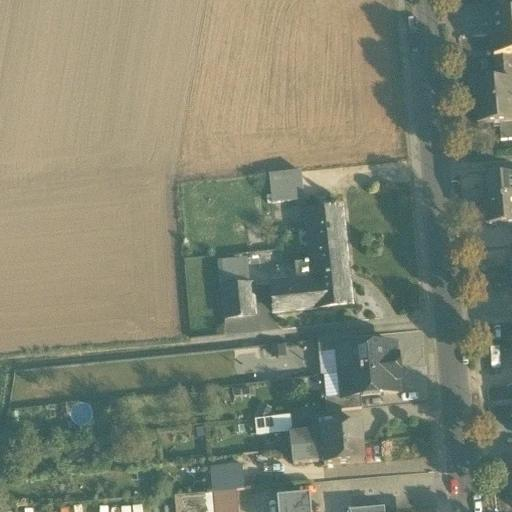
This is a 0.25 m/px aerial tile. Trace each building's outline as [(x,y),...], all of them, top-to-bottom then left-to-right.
[(505,16),(505,15),(504,4),(490,5),(491,17),(505,16)] [(490,17),(491,38),(511,36),(511,15),(505,15),(505,16),(491,17),(490,17)] [(493,60),(494,60),(509,59),(511,58),(511,36),(491,38),(492,52),(488,52),(489,59),(493,59),(493,60)] [(495,72),(509,71),(509,59),(494,60),(495,72)] [(496,85),(511,84),(510,76),(509,71),(495,72),(496,85)] [(473,87),(475,107),(511,104),(511,99),(511,84),(496,85),(473,87)] [(477,129),(499,127),(511,126),(511,104),(475,107),(477,129)] [(511,126),(499,127),(500,144),(511,143),(511,126)] [(269,177),(272,206),(304,202),(301,174),(269,177)] [(483,205),(511,202),(511,178),(481,181),(483,205)] [(511,227),(511,202),(483,205),(485,229),(511,227)] [(305,215),(309,251),(345,248),(341,211),(305,215)] [(351,307),(345,248),(309,251),(309,252),(310,265),(295,266),(296,282),(297,288),(271,291),(273,306),(270,306),(271,312),(274,311),(274,315),(313,311),(351,307)] [(271,285),(271,291),(297,288),(296,282),(271,285)] [(222,291),(225,321),(254,318),(251,288),(222,291)] [(317,343),(318,356),(338,354),(338,353),(355,351),(354,339),(317,343)] [(511,366),(511,363),(511,346),(488,347),(489,368),(511,366)] [(393,347),(376,349),(355,351),(338,353),(338,354),(340,377),(398,371),(397,361),(394,359),(393,347)] [(338,354),(318,356),(321,379),(322,379),(340,377),(338,354)] [(399,381),(398,371),(340,377),(342,400),(342,401),(360,399),(381,397),(398,395),(397,383),(399,381)] [(322,379),(324,401),(342,400),(340,377),(322,379)] [(324,401),(325,415),(361,411),(360,399),(342,401),(342,400),(324,401)] [(257,422),(258,438),(290,434),(289,418),(257,422)] [(290,438),(291,452),(362,446),(360,428),(320,431),(320,435),(290,438)] [(363,465),(362,446),(291,452),(292,467),(322,464),(323,468),(363,465)] [(210,470),(212,494),(244,492),(241,467),(210,470)] [(237,511),(236,494),(212,495),(213,511),(237,511)] [(212,495),(174,499),(174,511),(213,511),(212,495)] [(276,502),(277,511),(309,511),(309,499),(308,499),(284,501),(276,502)]
